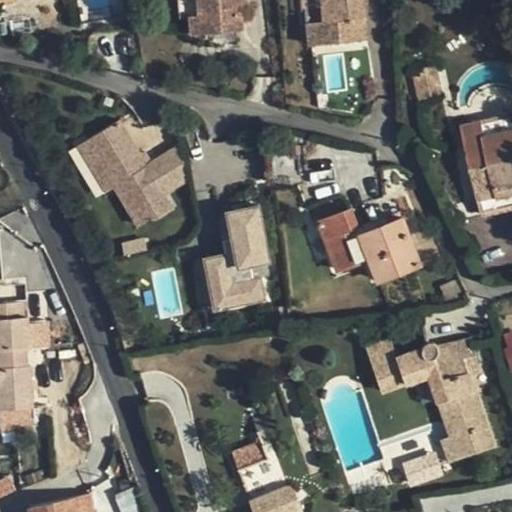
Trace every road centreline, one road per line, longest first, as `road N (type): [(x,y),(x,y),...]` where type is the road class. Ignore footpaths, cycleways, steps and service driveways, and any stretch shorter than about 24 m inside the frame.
road 1 (residential): [(0,119),(102,335),(165,511)]
road 2 (residential): [(0,54),(384,140)]
